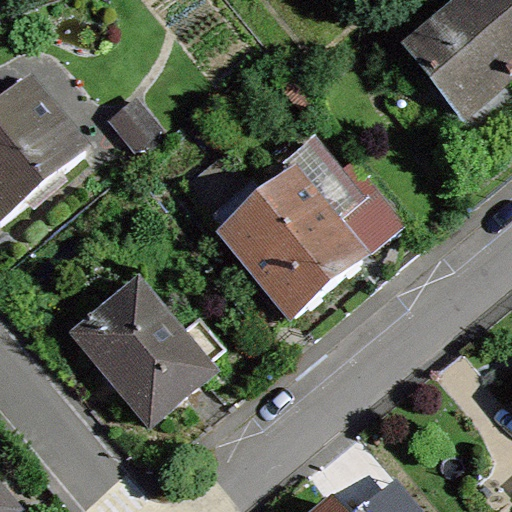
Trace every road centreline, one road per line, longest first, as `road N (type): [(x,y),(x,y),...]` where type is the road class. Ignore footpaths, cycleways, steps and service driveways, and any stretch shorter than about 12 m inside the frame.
road 1 (residential): [(511,243),(184,511)]
road 2 (residential): [(125,511),(0,359)]
